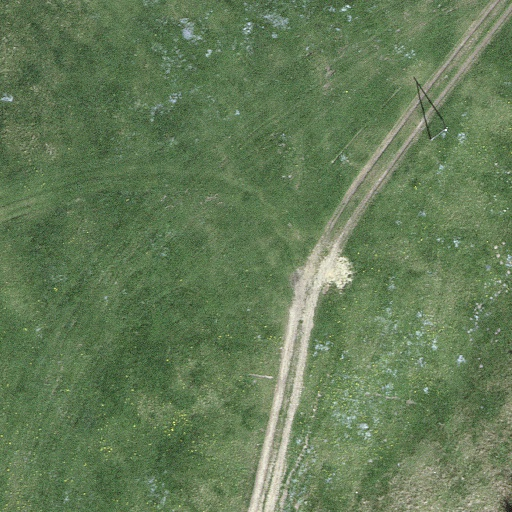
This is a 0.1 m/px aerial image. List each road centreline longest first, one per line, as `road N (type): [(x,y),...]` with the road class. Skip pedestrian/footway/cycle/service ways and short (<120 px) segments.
road 1 (track): [(503,0),(337,218),(262,511)]
road 2 (track): [(337,218),(275,78),(220,0)]
